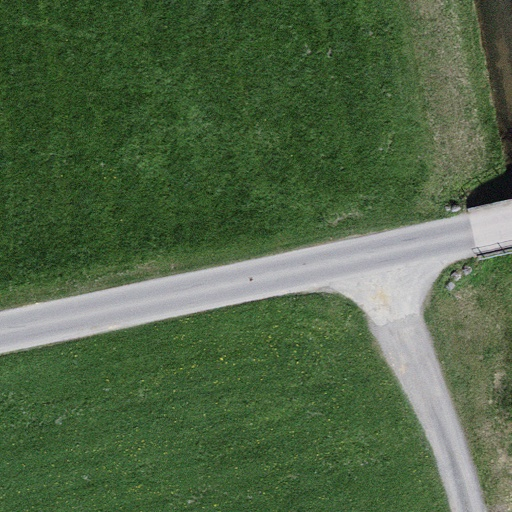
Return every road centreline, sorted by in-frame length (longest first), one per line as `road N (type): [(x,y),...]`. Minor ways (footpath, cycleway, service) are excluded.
road 1 (unclassified): [(511,188),(0,307)]
road 2 (track): [(380,223),(465,511)]
